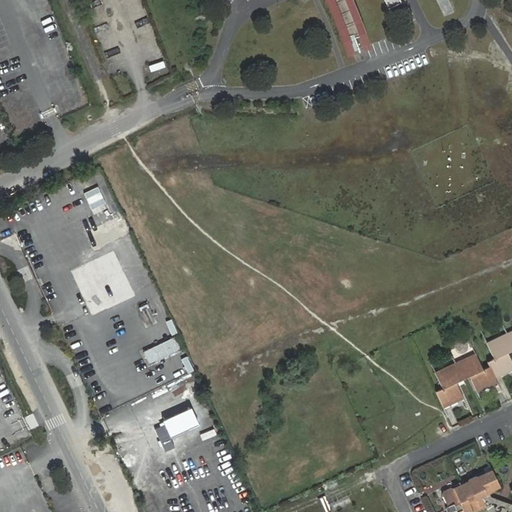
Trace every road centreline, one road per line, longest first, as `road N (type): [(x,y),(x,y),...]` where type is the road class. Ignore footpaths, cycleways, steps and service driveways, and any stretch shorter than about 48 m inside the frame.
road 1 (unclassified): [(102,511),(0,298)]
road 2 (unclassified): [(0,183),(191,94)]
road 3 (residential): [(511,412),(408,460),(396,471),(397,483)]
